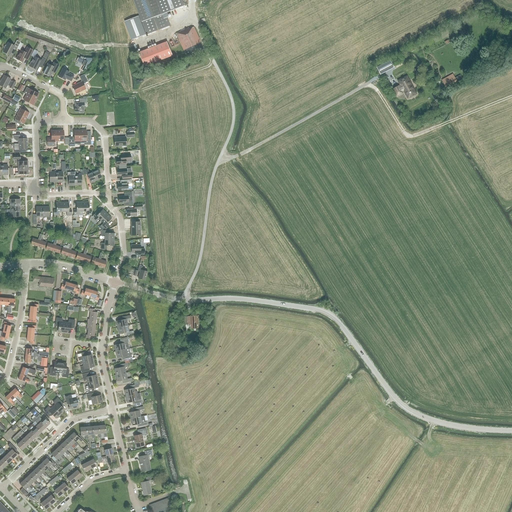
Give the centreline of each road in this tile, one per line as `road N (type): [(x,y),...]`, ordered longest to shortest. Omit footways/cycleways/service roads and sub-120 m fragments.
road 1 (unclassified): [(511,432),(463,430),(397,404),(323,312),(240,298),(183,301)]
road 2 (unclassified): [(183,301),(217,161),(370,80)]
road 3 (track): [(370,80),(409,138),(511,95)]
road 4 (residential): [(0,486),(69,422),(113,410)]
